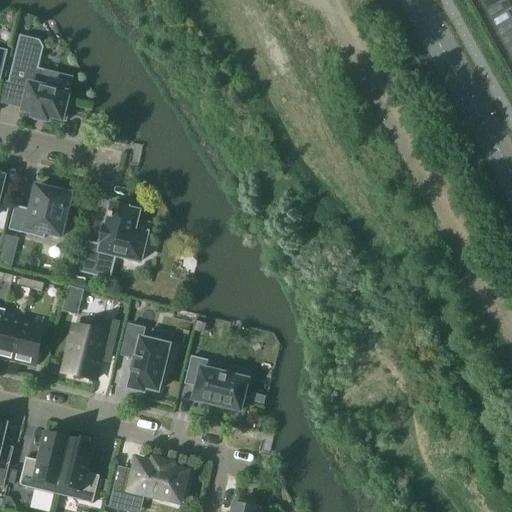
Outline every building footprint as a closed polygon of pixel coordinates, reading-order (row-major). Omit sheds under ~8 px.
[(41,59),(17,53),(10,81),(28,85),(23,109),(34,112),(33,115),(48,119),(49,115),(67,120),(71,100),(68,99),(69,91),(42,85),(46,69),(39,67),(41,59)] [(0,176),(0,230),(3,232),(9,208),(0,205),(0,198),(5,178),(0,176)] [(56,191),(43,188),(41,192),(39,192),(37,202),(32,200),(26,224),(31,226),(29,235),(53,241),(53,240),(65,243),(71,218),(59,215),(63,198),(55,196),(56,191)] [(127,209),(112,205),(106,229),(103,228),(100,244),(102,244),(101,247),(86,243),(79,273),(94,277),(100,254),(140,264),(149,227),(136,224),(138,214),(127,211),(127,209)] [(0,265),(11,268),(14,256),(1,253),(0,255),(0,265)] [(32,282),(21,279),(19,287),(30,290),(32,282)] [(44,285),(32,282),(31,290),(42,293),(44,285)] [(0,358),(13,362),(22,323),(3,318),(0,328),(0,358)] [(63,375),(95,382),(103,347),(113,349),(119,324),(107,321),(104,335),(74,328),(63,375)] [(44,329),(22,324),(13,362),(35,368),(44,329)] [(167,370),(171,353),(167,352),(169,347),(141,341),(144,330),(128,327),(121,358),(134,361),(130,376),(131,376),(128,390),(143,394),(144,390),(157,393),(163,369),(167,370)] [(204,361),(192,358),(185,385),(196,388),(193,401),(240,413),(247,382),(233,378),(235,369),(218,365),(216,374),(202,370),(204,361)] [(252,394),(250,402),(263,406),(265,397),(252,394)] [(93,447),(69,441),(67,449),(58,485),(81,490),(79,500),(93,503),(99,478),(87,475),(93,447)] [(32,495),(35,483),(58,488),(58,485),(67,449),(45,444),(39,470),(27,467),(21,492),(32,495)] [(118,474),(110,508),(124,511),(126,511),(131,492),(179,504),(182,490),(186,491),(189,477),(186,476),(186,474),(171,471),(172,467),(154,462),(153,466),(137,462),(134,477),(118,474)] [(11,471),(8,484),(14,485),(17,473),(11,471)] [(258,511),(259,511),(249,509),(250,505),(239,502),(238,506),(234,505),(232,511),(258,511)]
